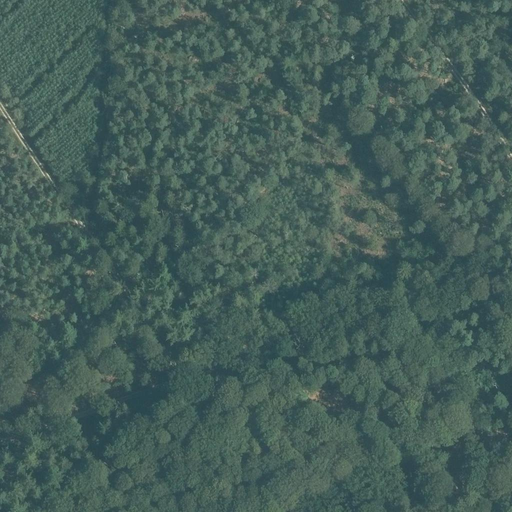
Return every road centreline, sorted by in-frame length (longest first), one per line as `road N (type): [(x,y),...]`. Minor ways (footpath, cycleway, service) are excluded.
road 1 (track): [(511,263),(180,378)]
road 2 (track): [(180,378),(0,104)]
road 3 (track): [(401,0),(511,163)]
road 4 (track): [(0,443),(180,378)]
